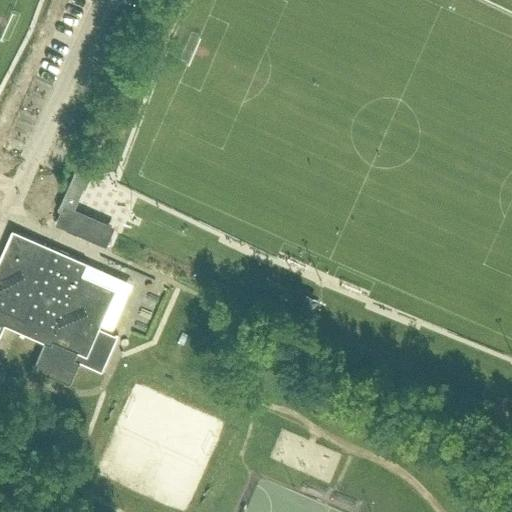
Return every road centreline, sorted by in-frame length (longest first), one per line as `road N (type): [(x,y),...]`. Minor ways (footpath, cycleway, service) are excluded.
road 1 (track): [(436,511),(397,469),(232,386),(196,305),(164,284),(5,220)]
road 2 (unclassified): [(105,0),(25,185)]
